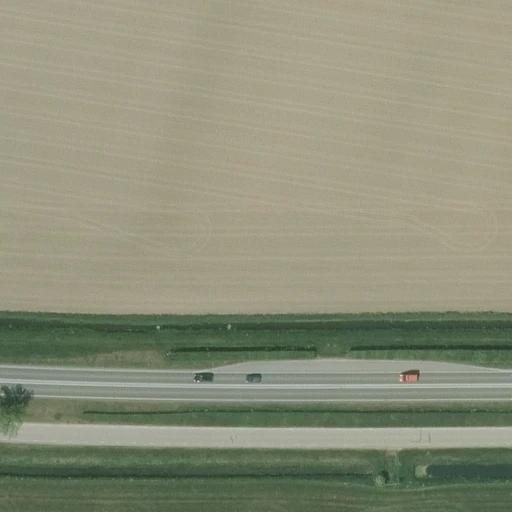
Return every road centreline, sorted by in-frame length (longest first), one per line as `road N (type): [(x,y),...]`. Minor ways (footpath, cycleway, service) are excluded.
road 1 (unclassified): [(511,435),(0,433)]
road 2 (trunk): [(511,381),(0,380)]
